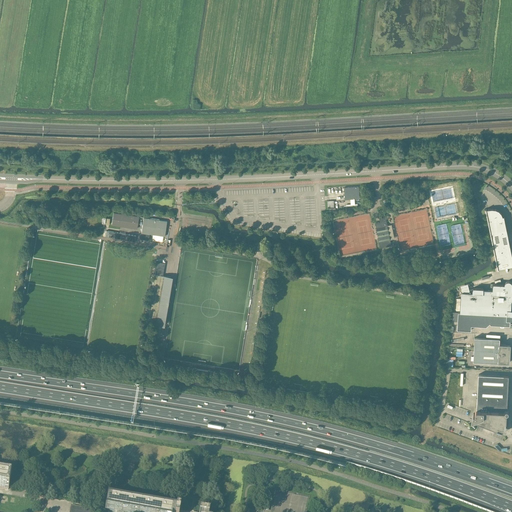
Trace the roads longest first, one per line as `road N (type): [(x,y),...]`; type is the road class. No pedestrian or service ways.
road 1 (motorway): [(0,386),(263,430),(511,507)]
road 2 (motorway): [(511,490),(296,423),(0,373)]
road 3 (track): [(511,102),(229,118),(0,116)]
road 4 (secondary): [(511,186),(483,168),(459,165),(181,181),(11,178)]
